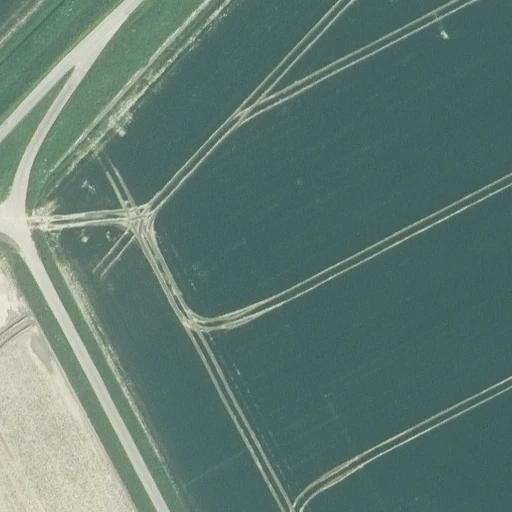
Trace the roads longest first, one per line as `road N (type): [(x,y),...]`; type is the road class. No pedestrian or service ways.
road 1 (unclassified): [(160,511),(6,216)]
road 2 (unclassified): [(6,216),(53,107),(108,24)]
road 3 (unclassified): [(0,137),(108,24)]
